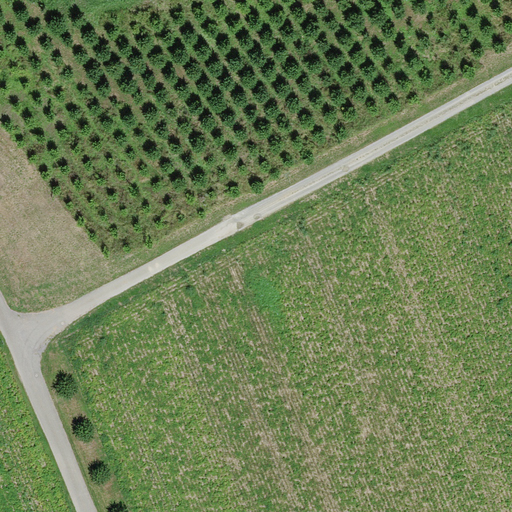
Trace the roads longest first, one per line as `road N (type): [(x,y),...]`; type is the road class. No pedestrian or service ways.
road 1 (track): [(511,69),(13,345)]
road 2 (track): [(0,317),(81,511)]
